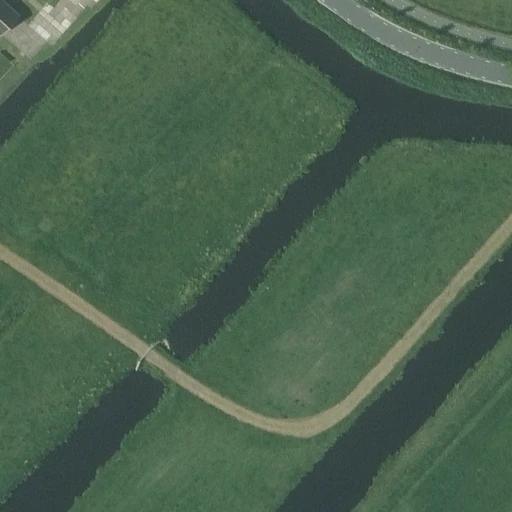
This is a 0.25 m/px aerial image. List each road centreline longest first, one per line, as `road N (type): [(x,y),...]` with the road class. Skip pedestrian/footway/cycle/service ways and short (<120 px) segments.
road 1 (track): [(0,251),(237,414),(295,428),(339,417),(511,225)]
road 2 (unclassified): [(511,77),(431,55),(334,0)]
